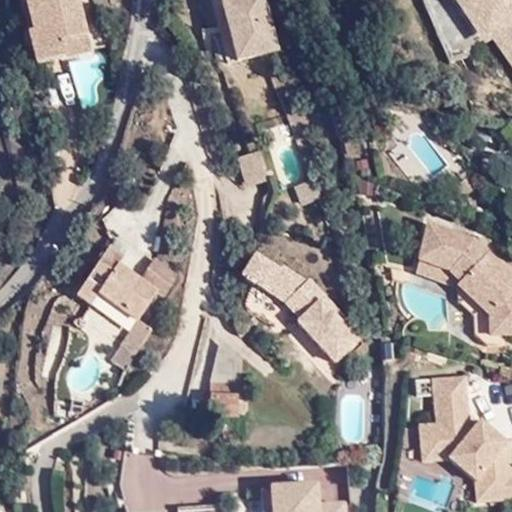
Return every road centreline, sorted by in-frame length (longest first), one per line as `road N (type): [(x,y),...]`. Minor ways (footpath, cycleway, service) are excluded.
road 1 (track): [(142,13),(187,120),(207,211),(197,301),(175,364),(150,400)]
road 2 (residential): [(0,303),(34,270),(93,173),(121,103),(141,0)]
